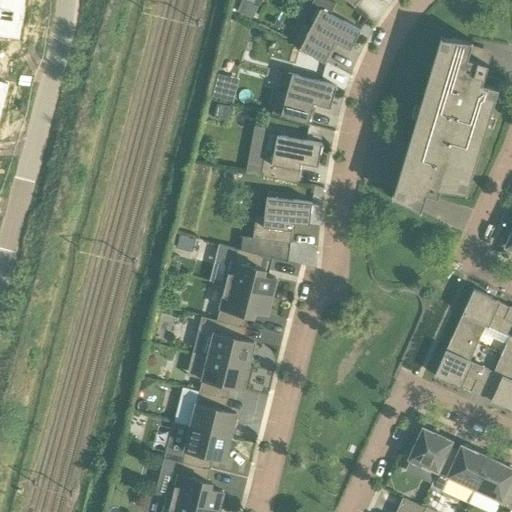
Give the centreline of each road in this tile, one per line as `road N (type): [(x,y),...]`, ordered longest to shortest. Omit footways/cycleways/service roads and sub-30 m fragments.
road 1 (residential): [(422,0),(366,98),(345,187),(335,283),(316,301),(263,511)]
road 2 (residential): [(0,276),(68,0)]
road 3 (residential): [(511,431),(406,384),(349,511)]
road 4 (residential): [(511,283),(471,265),(467,254),(511,156)]
